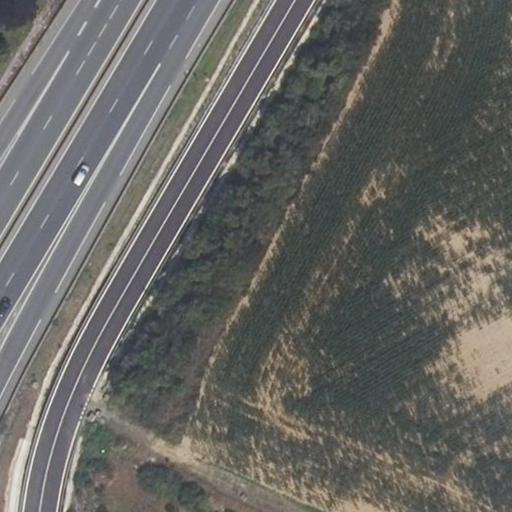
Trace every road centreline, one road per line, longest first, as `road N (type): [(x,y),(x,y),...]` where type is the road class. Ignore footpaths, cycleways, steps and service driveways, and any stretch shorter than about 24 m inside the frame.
road 1 (tertiary): [(39,511),(55,436),(94,346),(295,0)]
road 2 (primary): [(0,373),(140,119),(148,64)]
road 3 (primary): [(0,301),(148,64)]
road 4 (track): [(69,397),(324,511)]
road 5 (primary): [(89,48),(0,201)]
road 6 (primary): [(89,48),(33,89),(0,141)]
